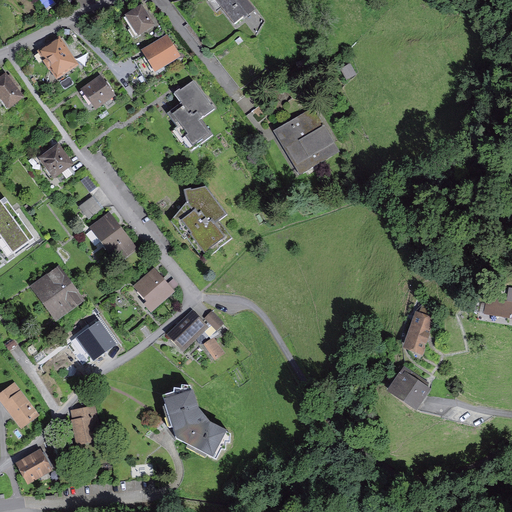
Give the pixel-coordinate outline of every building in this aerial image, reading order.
[(246,0),(218,0),(216,2),(236,28),(256,12),(246,0)] [(143,8),(126,19),(141,40),(157,29),(143,8)] [(167,38),(143,53),(158,76),(182,60),(167,38)] [(61,40),(41,54),(59,81),(80,67),(61,40)] [(7,75),(0,80),(0,98),(11,112),(27,99),(7,75)] [(102,77),(82,91),(97,113),(117,99),(102,77)] [(192,84),(176,97),(185,106),(171,116),(182,129),(176,135),(193,153),(214,138),(201,121),(215,111),(192,84)] [(314,109),(274,133),(301,177),(340,153),(314,109)] [(61,146),(41,161),(57,181),(76,167),(61,146)] [(188,204),(175,225),(206,261),(233,241),(218,225),(228,217),(208,190),(186,194),(188,204)] [(95,197),(80,207),(90,223),(106,213),(95,197)] [(6,204),(0,209),(0,268),(35,242),(6,204)] [(112,214),(92,229),(120,265),(139,252),(112,214)] [(62,268),(32,287),(57,324),(86,304),(62,268)] [(154,270),(133,289),(155,313),(176,294),(154,270)] [(506,300),(487,297),(484,312),(511,317),(511,286),(509,286),(506,300)] [(405,310),(389,349),(410,356),(426,317),(405,310)] [(212,311),(205,317),(212,325),(209,328),(214,333),(224,325),(212,311)] [(189,313),(164,337),(178,352),(203,328),(189,313)] [(103,322),(78,338),(95,364),(120,346),(103,322)] [(215,359),(225,353),(215,336),(205,343),(215,359)] [(389,371),(373,392),(402,413),(418,392),(389,371)] [(16,385),(0,396),(0,399),(23,429),(40,416),(16,385)] [(195,386),(165,398),(180,438),(214,462),(233,436),(208,418),(195,386)] [(97,410),(72,414),(77,448),(102,444),(97,410)] [(46,450),(19,463),(30,486),(57,473),(46,450)]
